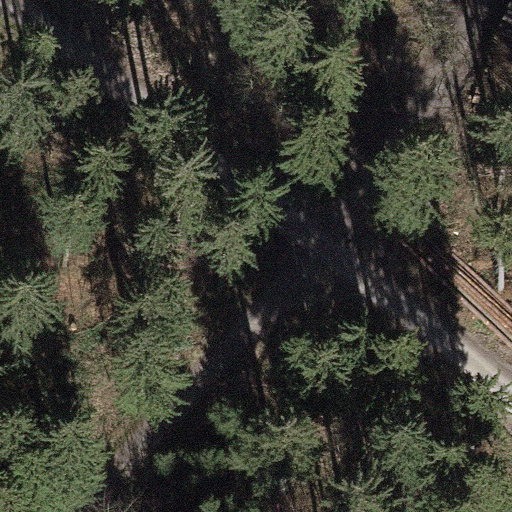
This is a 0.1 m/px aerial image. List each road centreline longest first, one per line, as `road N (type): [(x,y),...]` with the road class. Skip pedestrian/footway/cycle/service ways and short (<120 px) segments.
road 1 (track): [(93,511),(332,251),(489,0)]
road 2 (track): [(511,394),(11,0)]
